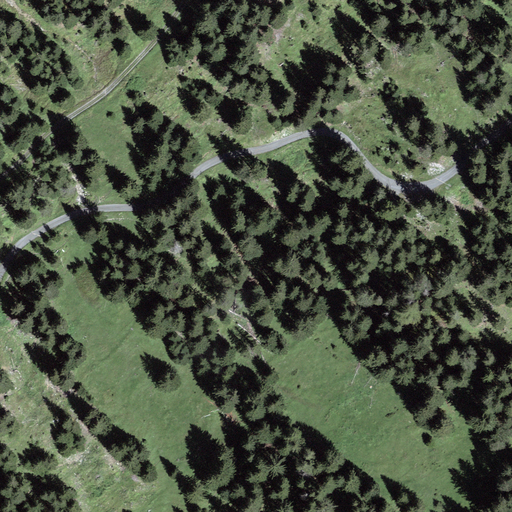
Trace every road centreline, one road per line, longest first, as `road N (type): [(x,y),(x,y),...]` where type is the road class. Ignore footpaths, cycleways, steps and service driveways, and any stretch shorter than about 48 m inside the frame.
road 1 (track): [(511,99),(461,146),(440,181),(417,193),(351,136),(318,122),(234,140),(180,166),(140,199),(89,198),(28,229),(0,257)]
road 2 (track): [(0,178),(45,127),(103,91),(183,0)]
